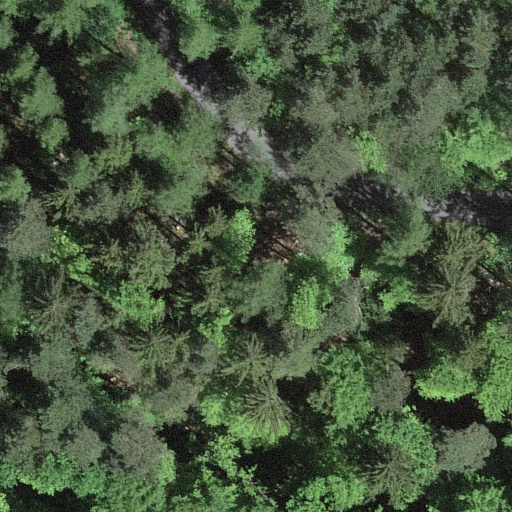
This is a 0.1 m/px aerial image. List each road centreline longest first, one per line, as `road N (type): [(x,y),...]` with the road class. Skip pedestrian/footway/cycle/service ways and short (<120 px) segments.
road 1 (unclassified): [(148,0),(208,108),(301,172),(421,204),(511,204)]
road 2 (unclassified): [(0,475),(160,511)]
